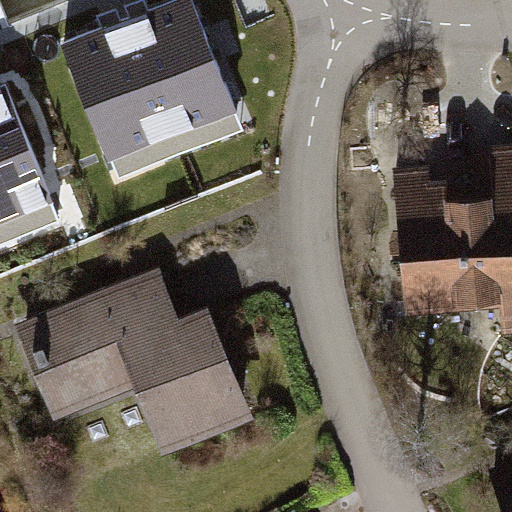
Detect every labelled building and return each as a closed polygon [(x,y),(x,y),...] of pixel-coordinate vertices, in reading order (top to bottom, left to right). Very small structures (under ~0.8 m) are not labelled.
[(191,0),(174,0),(63,46),(111,163),(237,110),(191,0)] [(6,87),(0,89),(0,243),(62,217),(6,87)] [(399,172),(407,313),(478,309),(480,340),(511,338),(511,147),(471,150),(473,186),(425,189),(424,171),(399,172)] [(160,275),(17,332),(53,420),(137,386),(165,455),(250,421),(208,316),(181,327),(160,275)] [(511,511),(511,461),(491,469),(505,511),(511,511)]
